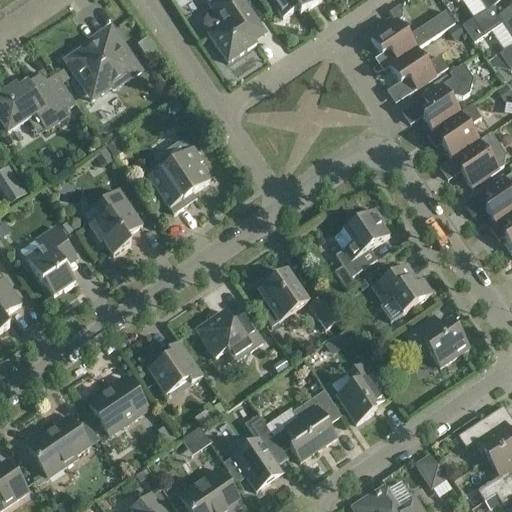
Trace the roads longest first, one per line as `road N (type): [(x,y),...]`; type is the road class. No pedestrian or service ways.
road 1 (residential): [(0,399),(279,212)]
road 2 (residential): [(316,511),(312,505),(511,373)]
road 3 (residential): [(489,300),(380,142)]
road 4 (residential): [(217,115),(336,39)]
road 5 (residential): [(217,115),(139,0)]
road 6 (residential): [(279,212),(380,142)]
